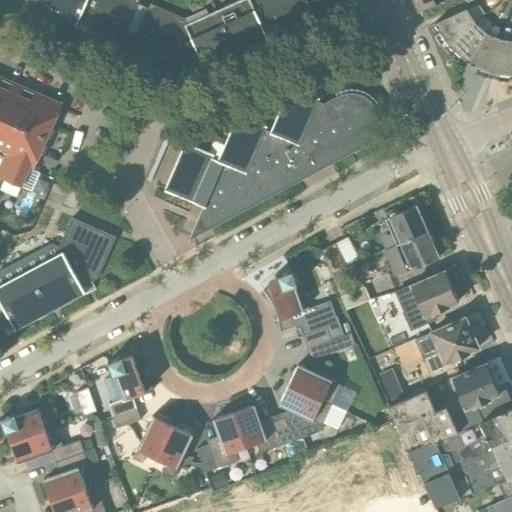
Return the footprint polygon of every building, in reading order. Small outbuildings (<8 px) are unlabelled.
[(27,0),(31,5),(76,25),(75,25),(77,26),(79,21),(122,40),(139,0),(27,0)] [(184,19),(151,4),(133,44),(184,67),(200,60),(203,65),(204,65),(203,64),(229,52),(227,49),(238,44),(240,47),(265,36),(266,37),(267,36),(264,31),(310,10),(305,0),(238,0),(216,10),(186,24),(184,19)] [(441,0),(415,0),(420,10),(441,0)] [(446,42),(449,46),(475,22),(467,9),(435,23),(440,32),(434,36),(440,45),(446,42)] [(462,57),(469,63),(487,32),(475,22),(449,46),(453,50),(449,55),(457,62),(462,57)] [(489,71),(493,74),(502,39),(488,33),(487,32),(469,63),(478,67),(476,73),(486,78),(489,71)] [(510,75),(511,75),(511,40),(502,39),(493,74),(499,74),(498,81),(509,82),(510,75)] [(0,158),(2,159),(0,163),(0,176),(21,186),(29,168),(33,170),(63,101),(62,101),(60,105),(0,78),(0,158)] [(374,105),(371,102),(369,100),(367,99),(365,97),(361,95),(357,94),(355,93),(351,93),(348,93),(346,94),(343,94),(341,95),(339,96),(324,104),(319,101),(320,98),(291,85),(271,132),(266,130),(267,126),(239,114),(218,160),(213,158),(215,155),(186,142),(165,190),(205,208),(202,213),(210,228),(187,240),(188,241),(364,147),(366,146),(368,144),(370,142),(372,141),(374,138),(375,136),(376,134),(377,132),(378,130),(379,128),(379,126),(379,122),(379,120),(379,118),(379,116),(378,114),(378,112),(377,110),(376,108),(375,106),(374,105)] [(54,183),(47,198),(62,205),(69,190),(54,183)] [(397,245),(427,231),(416,206),(399,213),(398,211),(390,215),(391,217),(385,219),(397,245)] [(52,243),(22,259),(0,270),(0,330),(12,324),(16,330),(17,330),(16,329),(50,311),(84,293),(86,293),(82,287),(98,279),(116,237),(72,218),(59,247),(52,243)] [(397,275),(411,269),(411,270),(439,257),(427,231),(397,245),(386,250),(397,275)] [(333,272),(346,267),(335,244),(322,251),(333,272)] [(346,267),(333,272),(336,279),(349,273),(346,267)] [(403,312),(410,330),(436,319),(434,314),(450,307),(449,305),(458,301),(445,270),(411,286),(419,305),(403,312)] [(278,278),(269,281),(270,285),(264,290),(267,294),(271,299),(275,298),(279,309),(276,309),(278,314),(279,320),(280,326),(281,331),(283,331),(283,330),(296,326),(292,315),(304,310),(295,286),(298,285),(292,271),(278,276),(278,278)] [(347,310),(361,305),(371,300),(365,286),(341,296),(347,310)] [(423,359),(431,377),(457,365),(455,360),(470,353),(469,352),(479,347),(465,317),(431,332),(439,352),(423,359)] [(351,332),(348,322),(340,325),(344,334),(351,332)] [(303,336),(307,348),(331,339),(327,328),(303,336)] [(331,339),(307,348),(311,360),(335,351),(356,344),(351,332),(331,339)] [(113,416),(137,408),(133,397),(153,390),(155,389),(151,385),(148,380),(143,383),(139,372),(142,371),(139,363),(136,356),(123,359),(123,357),(108,362),(113,376),(115,375),(124,399),(109,405),(113,416)] [(481,422),(511,407),(511,402),(506,390),(499,393),(486,363),(452,379),(464,405),(450,412),(446,405),(436,410),(427,389),(399,401),(389,406),(408,450),(434,440),(481,422)] [(289,384),(332,405),(341,385),(300,365),(301,365),(299,364),(289,384)] [(287,417),(285,417),(293,440),(319,431),(322,425),(332,405),(289,384),(279,405),(281,406),(281,405),(291,410),(287,417)] [(88,388),(76,392),(84,416),(96,411),(88,388)] [(389,406),(399,401),(395,393),(386,397),(389,406)] [(11,441),(46,429),(42,418),(52,415),(48,406),(49,405),(49,404),(16,416),(15,413),(0,418),(6,433),(8,432),(11,441)] [(282,445),(274,421),(262,426),(255,407),(256,407),(255,404),(234,412),(246,447),(257,443),(260,453),(282,445)] [(511,479),(511,407),(481,422),(434,440),(408,450),(420,475),(424,483),(428,490),(432,499),(434,506),(435,508),(454,499),(498,484),(511,479)] [(137,408),(113,416),(117,428),(141,420),(137,408)] [(235,451),(246,447),(234,412),(212,420),(213,422),(220,440),(209,445),(217,468),(239,461),(235,451)] [(147,454),(157,458),(173,425),(153,415),(152,417),(152,418),(147,428),(142,438),(133,458),(142,463),(147,454)] [(274,421),(282,445),(294,441),(285,417),(274,421)] [(173,425),(157,458),(168,463),(163,473),(173,478),(192,437),(193,437),(194,435),(173,425)] [(61,460),(85,452),(81,441),(80,440),(63,446),(59,436),(49,440),(46,429),(11,441),(18,462),(20,462),(20,461),(56,449),(61,460)] [(93,449),(94,449),(91,438),(81,441),(85,452),(93,449)] [(205,473),(217,468),(209,445),(197,449),(205,473)] [(364,464),(372,462),(366,445),(359,448),(364,464)] [(357,467),(364,464),(359,448),(351,451),(357,467)] [(51,500),(86,488),(82,477),(92,473),(88,463),(97,460),(93,449),(85,452),(61,460),(65,471),(44,479),(51,500)] [(318,480),(326,478),(320,462),(312,464),(318,480)] [(310,483),(318,480),(312,464),(305,467),(310,483)] [(287,491),(295,489),(289,472),(281,475),(287,491)] [(222,473),(211,477),(215,489),(227,485),(222,473)] [(407,511),(396,477),(372,485),(381,511),(407,511)] [(504,499),(489,507),(491,511),(511,511),(511,479),(498,484),(504,499)] [(381,511),(372,485),(349,493),(355,511),(381,511)] [(105,511),(100,495),(90,498),(86,488),(51,500),(55,511),(105,511)] [(241,507),(249,505),(243,488),(235,491),(241,507)] [(328,511),(355,511),(349,493),(325,502),(328,511)] [(216,511),(225,511),(220,497),(212,499),(216,511)] [(208,511),(216,511),(212,499),(205,502),(208,511)] [(302,511),(328,511),(325,502),(302,510),(302,511)]
